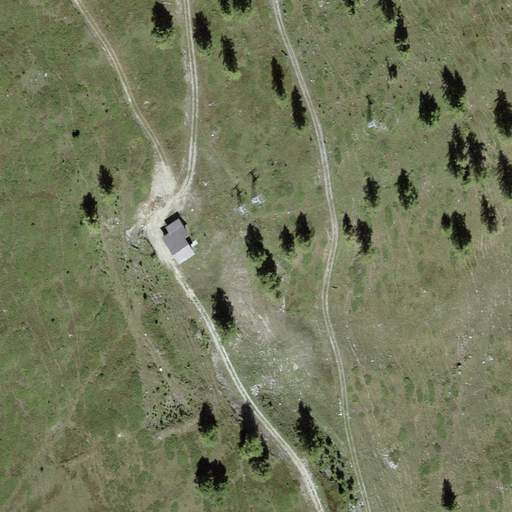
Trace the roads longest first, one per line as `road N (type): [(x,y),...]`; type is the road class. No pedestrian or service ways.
road 1 (track): [(86,0),(120,48),(172,168),(153,227),(158,249),(305,459),(328,511)]
road 2 (track): [(372,511),(329,313),(338,228),(327,149),(279,0)]
road 3 (track): [(172,168),(196,119),(188,0)]
